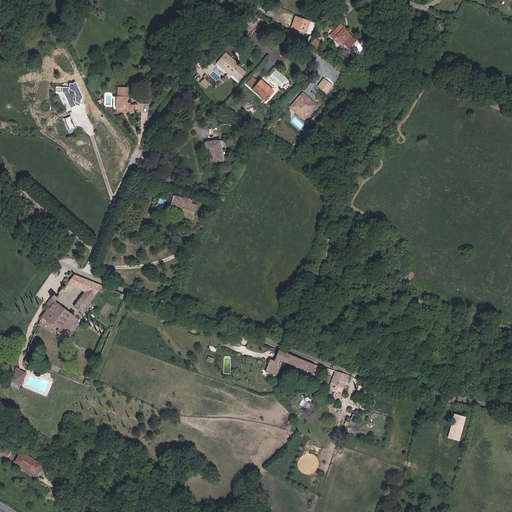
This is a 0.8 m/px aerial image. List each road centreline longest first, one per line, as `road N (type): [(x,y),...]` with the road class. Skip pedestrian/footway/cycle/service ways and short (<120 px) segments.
road 1 (unclassified): [(86,274),(331,364),(511,407)]
road 2 (track): [(423,7),(445,31),(395,130),(349,196),(282,346)]
